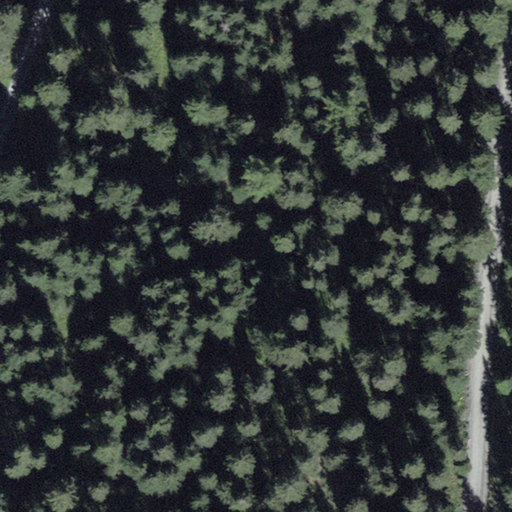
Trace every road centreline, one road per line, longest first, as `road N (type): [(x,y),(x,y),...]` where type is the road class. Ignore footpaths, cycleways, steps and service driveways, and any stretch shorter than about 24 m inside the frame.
road 1 (track): [(511,36),(499,66),(466,511)]
road 2 (track): [(0,142),(42,0)]
